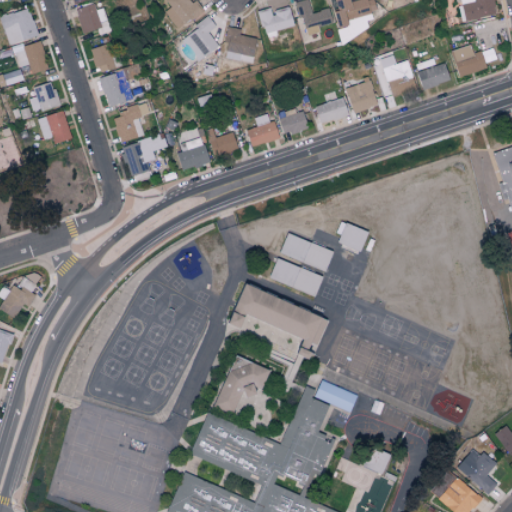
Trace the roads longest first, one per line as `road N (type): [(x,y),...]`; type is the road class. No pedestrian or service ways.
road 1 (tertiary): [(128,244),(196,200),(511,91)]
road 2 (tertiary): [(0,495),(35,373),(65,313),(128,244)]
road 3 (residential): [(116,212),(46,0)]
road 4 (residential): [(0,256),(116,212)]
